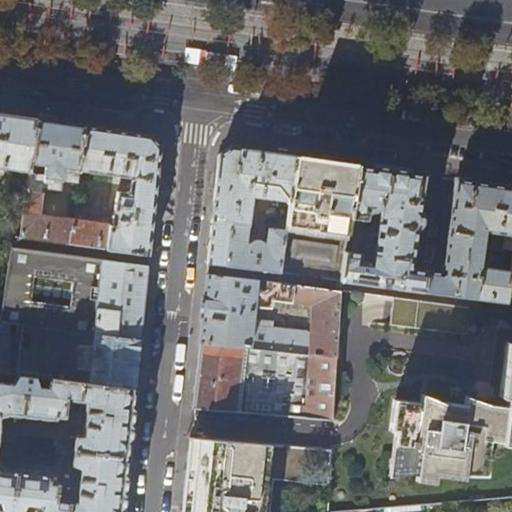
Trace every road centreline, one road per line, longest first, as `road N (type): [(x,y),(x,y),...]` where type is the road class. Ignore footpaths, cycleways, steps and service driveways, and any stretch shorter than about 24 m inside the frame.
road 1 (residential): [(197,98),(150,511)]
road 2 (residential): [(511,147),(197,98)]
road 3 (residential): [(197,98),(0,69)]
